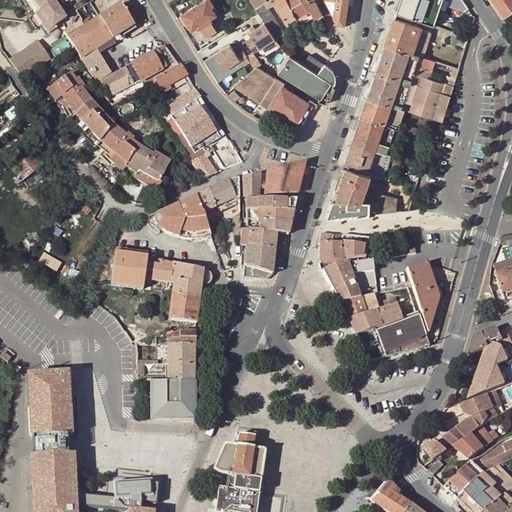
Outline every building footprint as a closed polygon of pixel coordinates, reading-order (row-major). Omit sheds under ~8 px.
[(27,0),(35,12),(40,9),(34,0),(27,0)] [(54,25),(66,18),(54,0),(34,0),(40,9),(45,17),(40,20),(48,32),(55,27),(54,25)] [(205,0),(194,7),(205,24),(211,21),(210,20),(216,16),(210,6),(213,5),(209,0),(205,0)] [(296,17),(286,0),(279,0),(276,2),(287,22),(296,17)] [(314,18),(322,14),(314,0),(286,0),(296,17),(298,16),(309,9),(314,18)] [(324,0),(337,24),(344,25),(347,0),(324,0)] [(400,0),(396,11),(429,23),(434,6),(440,8),(442,0),(400,0)] [(463,0),(448,0),(449,0),(448,4),(465,10),(469,7),(463,0)] [(511,0),(493,0),(504,15),(511,8),(511,0)] [(120,3),(99,17),(112,39),(134,25),(124,9),(120,3)] [(256,7),(254,8),(258,14),(259,14),(268,8),(267,7),(264,3),(256,7)] [(130,5),(124,9),(134,25),(140,21),(130,5)] [(434,6),(429,23),(434,25),(440,8),(434,6)] [(199,28),(205,24),(194,7),(182,15),(191,30),(197,26),(199,28)] [(259,14),(258,14),(264,23),(274,38),(275,40),(285,34),(268,8),(259,14)] [(35,12),(40,20),(45,17),(40,9),(35,12)] [(303,24),(314,18),(309,9),(298,16),(303,24)] [(193,32),(191,30),(182,15),(179,16),(190,33),(193,32)] [(86,25),(85,26),(85,25),(73,32),(65,37),(72,48),(73,47),(80,59),(95,49),(112,39),(99,17),(90,22),(86,25)] [(421,26),(394,17),(385,44),(412,53),(421,26)] [(199,28),(205,39),(217,32),(211,21),(205,24),(199,28)] [(274,38),(264,23),(253,30),(250,32),(248,33),(251,37),(245,41),(253,52),(274,38)] [(62,32),(65,37),(73,32),(70,26),(62,32)] [(465,47),(468,38),(452,32),(449,41),(465,47)] [(36,41),(9,61),(22,79),(50,60),(36,41)] [(243,66),(250,61),(243,50),(237,54),(231,44),(215,54),(225,69),(240,60),(243,66)] [(385,44),(367,98),(401,109),(402,105),(403,101),(413,73),(419,56),(412,53),(385,44)] [(103,61),(95,49),(80,59),(88,71),(103,61)] [(140,82),(161,70),(152,53),(151,52),(130,64),(140,82)] [(152,53),(161,70),(166,67),(163,61),(161,62),(156,52),(152,53)] [(331,68),(326,63),(325,63),(324,64),(318,72),(304,63),(288,53),(286,56),(275,73),(322,101),(326,103),(334,84),(335,80),(335,77),(335,76),(335,74),(334,72),(332,70),(331,68)] [(318,72),(324,64),(310,55),(304,63),(318,72)] [(419,56),(413,73),(421,76),(424,65),(427,58),(419,56)] [(430,67),(433,60),(427,58),(424,65),(430,67)] [(103,61),(88,71),(95,83),(111,74),(103,61)] [(179,66),(176,62),(166,67),(161,70),(164,74),(179,66)] [(134,85),(140,82),(130,64),(124,67),(134,85)] [(179,67),(155,80),(159,85),(162,91),(164,90),(163,87),(168,84),(185,75),(180,66),(179,67)] [(285,83),(258,66),(234,86),(270,108),(272,105),(283,86),(285,83)] [(457,74),(459,69),(452,67),(449,76),(456,78),(457,74)] [(53,85),(67,106),(74,115),(89,100),(88,98),(81,88),(83,86),(78,78),(75,80),(70,73),(53,85)] [(442,121),(453,87),(443,83),(421,76),(413,73),(403,101),(411,103),(410,107),(409,111),(411,112),(412,112),(416,113),(419,114),(442,121)] [(453,87),(456,78),(449,76),(446,75),(443,83),(453,87)] [(60,111),(67,106),(53,85),(45,89),(60,111)] [(283,86),(272,105),(301,124),(314,105),(309,102),(283,86)] [(195,90),(178,102),(182,109),(195,101),(200,97),(195,90)] [(96,91),(88,98),(89,100),(100,94),(96,91)] [(102,98),(100,94),(89,100),(92,103),(95,101),(97,103),(102,98)] [(367,98),(361,116),(395,127),(398,129),(400,123),(403,114),(404,110),(401,109),(367,98)] [(80,122),(98,141),(113,125),(92,103),(89,100),(74,115),(80,122)] [(182,109),(178,102),(166,110),(172,120),(183,136),(177,140),(192,161),(193,161),(200,156),(203,154),(205,159),(211,155),(210,153),(214,150),(210,144),(220,137),(195,101),(182,109)] [(429,128),(428,132),(438,135),(442,121),(419,114),(416,124),(429,128)] [(395,127),(361,116),(352,142),(386,153),(395,127)] [(165,125),(176,141),(177,140),(183,136),(172,120),(165,125)] [(93,146),(98,141),(80,122),(74,128),(93,146)] [(400,123),(398,129),(400,129),(401,129),(411,133),(413,127),(400,123)] [(103,145),(125,163),(126,160),(138,146),(132,140),(133,138),(127,133),(125,135),(113,125),(98,141),(103,145)] [(428,132),(413,127),(411,133),(430,139),(436,141),(438,135),(428,132)] [(192,161),(177,140),(176,141),(191,162),(192,161)] [(386,153),(352,142),(344,166),(364,172),(365,168),(368,159),(388,167),(391,155),(386,153)] [(98,151),(120,170),(125,163),(103,145),(98,151)] [(126,160),(125,163),(135,169),(157,183),(170,162),(154,152),(153,155),(138,146),(126,160)] [(193,161),(205,179),(213,175),(200,156),(193,161)] [(385,180),(388,167),(368,159),(365,168),(371,170),(370,174),(371,175),(381,178),(385,180)] [(298,194),(306,160),(291,164),(262,172),(241,178),(243,198),(298,194)] [(364,172),(344,166),(333,200),(362,201),(371,175),(370,174),(364,172)] [(153,190),(157,183),(135,169),(130,176),(153,190)] [(209,190),(208,190),(216,208),(217,214),(235,206),(232,200),(234,199),(234,201),(239,201),(239,178),(228,180),(209,190)] [(198,196),(197,196),(203,213),(205,220),(217,215),(217,214),(216,208),(208,190),(198,196)] [(398,199),(381,195),(379,202),(376,213),(394,211),(398,199)] [(164,211),(163,211),(158,214),(156,215),(155,216),(154,218),(154,220),(154,222),(154,223),(155,226),(156,227),(158,228),(161,230),(166,233),(170,235),(177,237),(181,238),(185,239),(190,239),(195,239),(200,238),(204,237),(210,235),(205,220),(203,213),(197,196),(196,196),(180,203),(173,207),(164,211)] [(293,213),(297,200),(245,198),(246,210),(257,211),(293,213)] [(327,217),(376,213),(379,202),(362,201),(333,200),(327,217)] [(291,223),(291,222),(293,213),(257,211),(257,221),(258,221),(258,231),(276,233),(286,234),(289,232),(291,223)] [(246,229),(240,228),(239,246),(241,246),(246,246),(248,229),(246,229)] [(272,274),(276,233),(258,231),(248,229),(246,246),(244,266),(244,275),(246,275),(246,277),(266,280),(272,274)] [(366,256),(368,239),(321,234),(319,243),(319,264),(365,257),(366,261),(372,260),(402,256),(415,254),(413,238),(412,232),(406,232),(407,242),(405,243),(405,244),(397,244),(396,250),(376,254),(366,256)] [(123,254),(116,262),(113,285),(146,290),(147,281),(146,281),(150,257),(124,253),(123,254)] [(174,263),(150,257),(146,281),(147,281),(173,286),(174,282),(170,281),(174,263)] [(495,266),(494,268),(497,275),(511,269),(511,259),(495,266)] [(372,260),(366,261),(366,262),(363,262),(364,273),(373,272),(372,260)] [(357,261),(348,263),(352,274),(361,273),(360,262),(357,262),(357,261)] [(170,281),(174,282),(173,286),(173,294),(169,323),(172,324),(172,325),(178,326),(179,321),(196,324),(201,285),(205,285),(207,285),(209,284),(210,282),(211,280),(211,278),(211,277),(211,275),(209,274),(208,273),(206,272),(187,267),(174,263),(170,281)] [(334,264),(321,271),(323,275),(338,303),(360,298),(355,284),(352,274),(348,263),(334,264)] [(425,276),(423,269),(408,274),(412,286),(416,299),(418,302),(428,334),(438,297),(435,285),(431,274),(430,274),(425,276)] [(511,269),(497,275),(503,293),(511,289),(511,269)] [(364,282),(365,282),(365,278),(364,273),(361,273),(352,274),(355,284),(364,282)] [(100,283),(92,293),(97,296),(107,284),(100,283)] [(442,283),(435,285),(438,297),(428,334),(431,328),(435,316),(439,301),(441,292),(442,283)] [(511,289),(503,293),(505,298),(511,295),(511,289)] [(378,310),(374,295),(360,298),(338,303),(347,320),(348,319),(378,310)] [(384,309),(396,305),(394,299),(382,302),(384,309)] [(401,304),(348,319),(356,335),(406,317),(401,304)] [(399,354),(429,346),(418,313),(406,317),(401,319),(356,335),(369,362),(399,354)] [(124,333),(131,343),(134,342),(134,328),(128,327),(129,325),(125,324),(124,333)] [(468,356),(485,349),(492,346),(490,341),(495,339),(497,344),(498,343),(502,341),(502,340),(499,333),(496,327),(475,337),(468,356)] [(134,342),(145,341),(146,329),(134,328),(134,342)] [(511,343),(505,330),(499,333),(502,340),(502,341),(505,347),(511,343)] [(194,382),(195,331),(180,331),(166,336),(167,360),(167,364),(168,380),(168,381),(179,381),(194,382)] [(492,346),(485,349),(466,401),(503,385),(496,368),(507,363),(498,343),(497,344),(492,346)] [(11,356),(3,351),(0,355),(0,356),(7,362),(11,356)] [(75,371),(31,372),(36,511),(83,511),(83,504),(82,493),(75,371)] [(194,382),(179,381),(168,381),(165,381),(151,381),(151,418),(170,418),(170,417),(189,416),(189,398),(186,398),(185,387),(194,387),(194,382)] [(500,406),(493,392),(477,399),(471,419),(472,417),(480,429),(484,427),(497,418),(491,410),(500,406)] [(471,419),(477,399),(459,407),(463,415),(471,419)] [(442,438),(454,448),(480,429),(472,417),(471,419),(442,438)] [(480,429),(454,448),(468,460),(489,444),(489,443),(494,440),(490,434),(484,427),(480,429)] [(239,434),(237,446),(244,448),(252,449),(254,436),(239,434)] [(503,440),(471,462),(484,474),(493,469),(500,466),(511,459),(511,436),(510,438),(507,438),(504,440),(503,440)] [(437,437),(424,446),(434,460),(447,451),(437,437)] [(244,448),(237,446),(225,445),(224,445),(223,446),(213,471),(220,474),(233,476),(233,479),(231,479),(230,479),(228,480),(228,481),(227,481),(226,483),(226,484),(227,485),(228,486),(228,487),(229,487),(230,488),(232,488),(231,490),(220,488),(219,491),(217,491),(214,511),(217,511),(216,511),(255,511),(256,510),(253,509),(254,504),(257,504),(258,497),(255,496),(256,493),(245,492),(245,487),(248,488),(248,483),(246,483),(247,478),(260,480),(264,450),(252,449),(244,448)] [(179,469),(181,455),(144,450),(142,465),(179,469)] [(91,454),(84,467),(101,476),(108,463),(91,454)] [(439,460),(429,470),(434,475),(444,465),(439,460)] [(470,462),(444,488),(457,501),(484,474),(471,462),(470,462)] [(511,478),(511,477),(500,466),(493,469),(499,474),(496,476),(501,481),(501,480),(502,480),(506,476),(509,481),(511,478)] [(493,469),(484,474),(504,493),(511,488),(511,478),(509,481),(506,476),(502,480),(501,480),(501,481),(496,476),(499,474),(493,469)] [(484,474),(457,501),(468,511),(485,511),(497,500),(498,501),(505,493),(504,493),(484,474)] [(155,511),(155,510),(141,506),(142,499),(156,501),(157,482),(152,482),(151,480),(115,482),(116,493),(82,493),(83,504),(121,506),(121,511),(155,511)] [(386,511),(404,511),(411,504),(388,482),(371,502),(386,511)] [(497,500),(485,511),(504,511),(511,506),(511,504),(511,488),(504,493),(505,493),(498,501),(497,500)]
